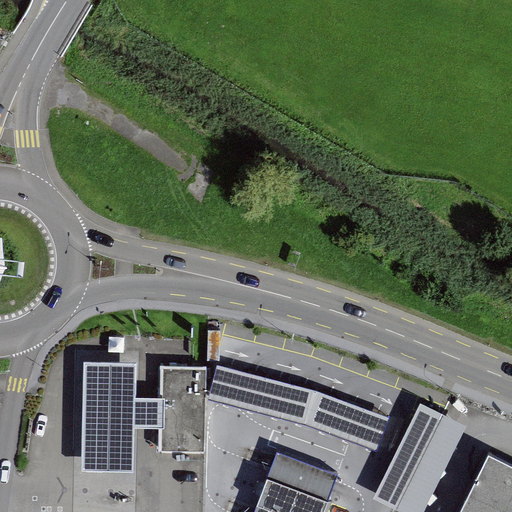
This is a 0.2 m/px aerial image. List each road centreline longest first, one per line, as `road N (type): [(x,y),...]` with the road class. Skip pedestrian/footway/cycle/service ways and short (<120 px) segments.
road 1 (unknown): [(157,506),(139,442),(136,361),(93,342),(67,351),(52,384),(46,503)]
road 2 (primary): [(190,274),(306,302),(511,380)]
road 3 (unknown): [(368,511),(368,475),(354,455),(268,429),(241,432)]
road 4 (primary): [(190,274),(75,232)]
road 5 (primary): [(71,294),(190,274)]
